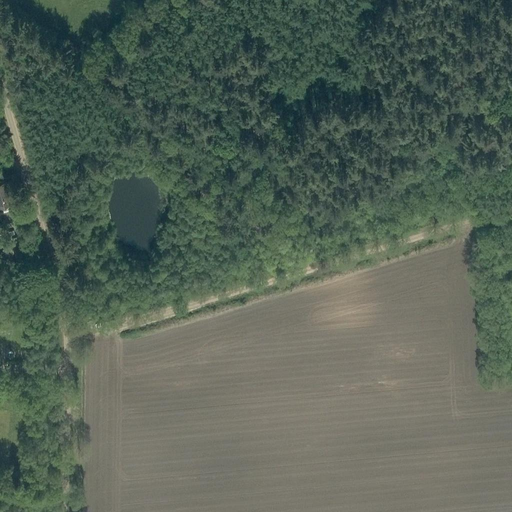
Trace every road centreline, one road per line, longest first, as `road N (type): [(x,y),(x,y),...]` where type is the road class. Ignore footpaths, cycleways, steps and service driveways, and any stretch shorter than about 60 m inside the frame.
road 1 (track): [(66,338),(511,207)]
road 2 (unclassified): [(65,511),(62,308),(0,85)]
